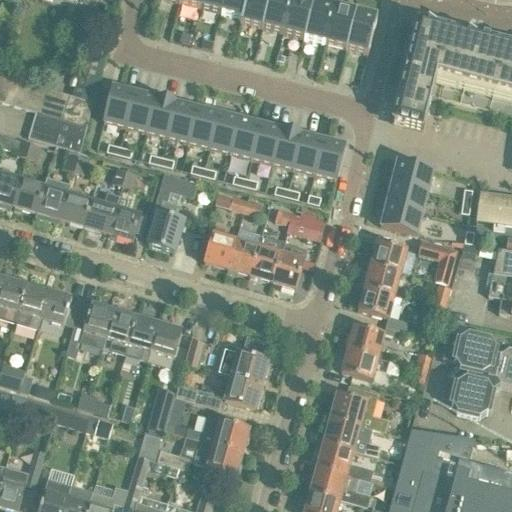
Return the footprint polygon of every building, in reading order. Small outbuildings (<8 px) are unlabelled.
[(199,12),(202,0),(180,0),(178,7),(199,12)] [(202,0),(199,12),(220,18),(224,0),(202,0)] [(224,0),(220,18),(240,23),(241,23),(247,0),(224,0)] [(261,32),(269,0),(247,0),(241,23),(240,23),(239,26),(261,32)] [(292,0),(291,0),(269,0),(261,32),(282,37),(292,0)] [(303,43),(313,5),(292,0),(282,37),(303,43)] [(303,43),(324,48),(328,33),(333,11),(313,5),(303,43)] [(324,48),(345,53),(350,33),(354,16),(333,11),(328,33),(324,48)] [(350,33),(345,53),(367,59),(373,33),(376,21),(354,16),(350,33)] [(417,25),(415,33),(391,126),(423,134),(431,99),(511,119),(511,49),(447,33),(417,25)] [(0,41),(8,43),(10,29),(0,27),(0,41)] [(169,43),(171,37),(161,34),(159,40),(169,43)] [(69,154),(79,157),(92,106),(0,78),(0,105),(35,116),(27,141),(69,154)] [(102,127),(124,132),(134,95),(112,90),(102,127)] [(124,132),(145,138),(155,101),(134,95),(124,132)] [(145,138),(166,143),(176,106),(155,101),(145,138)] [(166,143),(187,148),(197,111),(176,106),(166,143)] [(187,148),(208,153),(218,116),(197,111),(187,148)] [(208,153),(229,159),(239,122),(218,116),(208,153)] [(229,159),(250,164),(259,127),(239,122),(229,159)] [(250,164),(271,169),(280,132),(259,127),(250,164)] [(271,169),(292,175),(301,137),(280,132),(271,169)] [(292,175),(313,180),(322,143),(301,137),(292,175)] [(16,159),(26,162),(31,148),(1,139),(0,141),(0,150),(17,156),(16,159)] [(322,143),(313,180),(335,185),(344,148),(322,143)] [(31,148),(26,162),(36,165),(40,150),(31,148)] [(106,156),(118,159),(120,152),(108,149),(106,156)] [(120,152),(118,159),(129,162),(131,154),(120,152)] [(64,173),(73,176),(79,157),(69,154),(64,173)] [(79,157),(73,176),(83,179),(89,160),(84,158),(79,157)] [(148,167),(160,170),(162,162),(150,159),(148,167)] [(162,162),(160,170),(171,173),(173,165),(162,162)] [(396,165),(390,187),(427,196),(433,175),(396,165)] [(190,177),(201,180),(204,173),(192,170),(190,177)] [(111,187),(121,190),(125,176),(116,173),(111,187)] [(204,173),(201,180),(213,183),(215,176),(204,173)] [(125,176),(121,190),(131,193),(135,178),(125,176)] [(164,176),(160,193),(193,201),(198,184),(164,176)] [(3,207),(12,210),(20,184),(0,177),(0,210),(2,211),(3,207)] [(232,188),(243,191),(245,183),(234,180),(232,188)] [(46,181),(43,191),(36,217),(35,221),(49,225),(50,221),(60,224),(67,198),(70,188),(46,181)] [(245,183),(243,191),(255,194),(257,186),(245,183)] [(12,210),(36,217),(43,191),(20,184),(12,210)] [(390,187),(385,208),(422,217),(427,196),(390,187)] [(274,199),(285,201),(287,194),(276,191),(274,199)] [(159,193),(152,215),(157,217),(157,216),(158,217),(162,205),(167,206),(170,196),(159,193)] [(287,194),(285,201),(297,204),(299,197),(287,194)] [(464,194),(462,206),(470,207),(472,195),(464,194)] [(511,198),(479,194),(479,196),(475,229),(474,238),(472,250),(497,253),(499,233),(504,234),(511,235),(511,198)] [(214,209),(244,217),(248,205),(217,196),(214,209)] [(84,231),(107,238),(118,200),(106,197),(103,208),(91,205),(84,231)] [(60,224),(84,231),(91,205),(67,198),(60,224)] [(308,199),(306,207),(318,210),(320,202),(308,199)] [(118,200),(107,238),(132,245),(140,217),(124,213),(127,203),(118,200)] [(248,205),(244,217),(257,221),(257,219),(260,220),(263,210),(260,209),(260,208),(248,204),(248,205)] [(147,248),(174,256),(184,224),(175,222),(179,210),(167,206),(162,205),(158,217),(157,216),(157,217),(147,248)] [(470,207),(462,206),(460,218),(468,219),(470,207)] [(422,217),(385,208),(380,230),(417,239),(422,217)] [(274,226),(288,229),(292,218),(278,214),(274,226)] [(292,218),(288,229),(302,233),(306,222),(292,218)] [(302,233),(288,229),(287,236),(320,245),(325,227),(306,222),(302,233)] [(226,274),(227,274),(236,243),(223,239),(225,233),(215,231),(214,237),(212,236),(203,267),(204,267),(226,273),(226,274)] [(466,237),(464,249),(472,250),(474,238),(466,237)] [(248,280),(249,281),(258,250),(236,243),(227,274),(228,273),(249,280),(248,280)] [(369,268),(369,269),(400,277),(407,254),(376,245),(375,247),(376,247),(370,268),(369,268)] [(418,258),(440,264),(438,272),(450,276),(455,256),(422,246),(418,258)] [(463,249),(462,250),(460,261),(474,264),(476,251),(463,249)] [(271,287),(280,256),(258,250),(249,281),(250,281),(250,280),(271,286),(271,287)] [(511,254),(506,254),(498,253),(488,301),(500,303),(498,318),(510,320),(511,320),(511,254)] [(280,256),(271,287),(272,287),(272,286),(294,293),(294,294),(295,294),(304,263),(280,256)] [(363,290),(363,291),(394,299),(400,277),(369,269),(370,269),(364,291),(363,290)] [(4,282),(0,297),(0,323),(14,327),(26,288),(25,288),(26,285),(12,282),(12,284),(4,282)] [(37,334),(40,322),(48,294),(38,292),(39,289),(28,286),(27,288),(26,288),(14,327),(37,334)] [(432,310),(444,313),(449,292),(438,289),(432,310)] [(394,299),(363,291),(363,292),(364,292),(358,313),(357,313),(357,314),(388,323),(394,299)] [(40,322),(73,332),(79,312),(69,309),(71,301),(48,294),(40,322)] [(79,346),(102,353),(113,313),(90,307),(88,314),(79,312),(73,332),(65,359),(75,362),(79,346)] [(444,313),(432,310),(428,324),(440,327),(444,313)] [(102,353),(125,359),(136,320),(113,313),(102,353)] [(146,366),(147,366),(158,327),(136,320),(125,359),(147,366),(146,366)] [(158,327),(147,366),(158,369),(160,363),(171,367),(181,333),(179,333),(180,330),(169,327),(168,329),(158,327)] [(347,352),(347,353),(378,361),(384,338),(353,330),(353,331),(348,353),(347,352)] [(441,362),(453,365),(455,366),(447,370),(451,379),(452,379),(456,386),(451,409),(452,409),(456,416),(456,417),(479,422),(479,421),(485,417),(487,417),(492,394),(499,390),(511,393),(511,355),(507,354),(503,348),(503,347),(503,346),(495,351),(490,344),(490,342),(467,337),(466,338),(460,342),(447,339),(441,362)] [(185,368),(197,371),(204,347),(191,344),(185,368)] [(230,381),(230,382),(224,405),(254,413),(255,410),(257,411),(260,400),(258,399),(264,378),(266,379),(269,368),(267,368),(267,365),(224,353),(218,378),(230,381)] [(378,361),(347,353),(346,354),(347,354),(341,375),(340,376),(371,385),(378,361)] [(419,358),(416,372),(427,375),(431,361),(419,358)] [(0,376),(0,389),(19,395),(23,380),(25,376),(2,369),(0,376)] [(427,375),(416,372),(412,386),(424,389),(427,375)] [(23,380),(19,395),(28,397),(32,382),(23,380)] [(185,404),(217,413),(221,401),(179,389),(175,402),(185,404)] [(336,397),(329,423),(359,432),(360,430),(371,434),(384,437),(387,425),(371,421),(377,399),(349,391),(347,400),(336,397)] [(158,393),(146,437),(162,442),(171,409),(173,401),(174,398),(158,393)] [(2,396),(0,402),(0,411),(8,414),(12,399),(2,396)] [(76,411),(85,414),(89,399),(81,397),(76,411)] [(89,399),(85,414),(93,416),(97,401),(89,399)] [(12,415),(20,417),(24,402),(16,400),(12,415)] [(171,409),(182,412),(185,404),(175,402),(173,401),(171,409)] [(24,402),(20,417),(28,420),(33,405),(24,402)] [(32,421),(55,427),(59,412),(36,406),(32,421)] [(121,424),(130,427),(134,412),(125,409),(121,424)] [(59,412),(55,427),(78,434),(82,419),(59,412)] [(81,435),(88,437),(92,422),(86,420),(81,435)] [(184,443),(200,446),(242,457),(245,445),(248,446),(250,437),(248,436),(249,432),(206,421),(202,436),(187,432),(184,443)] [(92,422),(88,437),(94,438),(98,424),(92,422)] [(368,447),(371,434),(360,430),(359,432),(329,423),(322,448),(353,456),(353,455),(377,462),(380,450),(368,447)] [(112,428),(101,425),(97,439),(108,442),(112,428)] [(410,434),(401,469),(511,499),(511,495),(511,480),(467,468),(474,443),(410,434)] [(162,442),(146,437),(146,438),(145,437),(142,446),(146,447),(142,462),(150,464),(154,465),(159,451),(156,450),(159,441),(162,442)] [(242,457),(200,446),(198,454),(197,454),(193,467),(206,470),(205,472),(236,481),(237,477),(239,477),(242,468),(239,468),(242,457)] [(315,472),(358,483),(369,486),(372,476),(349,469),(353,456),(322,448),(315,472)] [(156,466),(186,475),(189,463),(160,454),(156,466)] [(153,511),(137,507),(150,464),(142,462),(138,461),(128,495),(123,511),(126,511),(153,511)] [(511,511),(511,499),(401,469),(389,511),(511,511)] [(6,471),(0,491),(0,511),(17,511),(28,478),(6,471)] [(315,472),(309,497),(339,504),(363,511),(366,500),(354,497),(358,483),(315,472)] [(209,511),(218,486),(206,482),(196,511),(209,511)] [(38,511),(64,511),(71,490),(47,483),(38,511)] [(64,511),(88,511),(93,497),(71,490),(64,511)] [(112,511),(114,508),(123,511),(128,495),(115,491),(112,502),(93,497),(88,511),(112,511)] [(337,511),(339,504),(309,497),(304,511),(337,511)]
